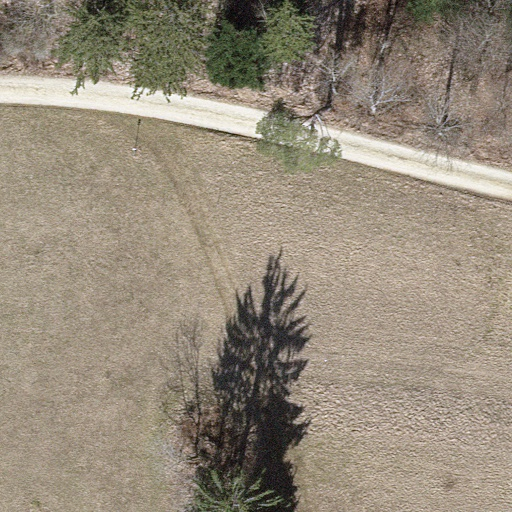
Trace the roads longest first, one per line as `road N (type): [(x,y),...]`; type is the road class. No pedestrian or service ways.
road 1 (track): [(511,195),(171,108)]
road 2 (track): [(171,108),(103,93),(0,89)]
